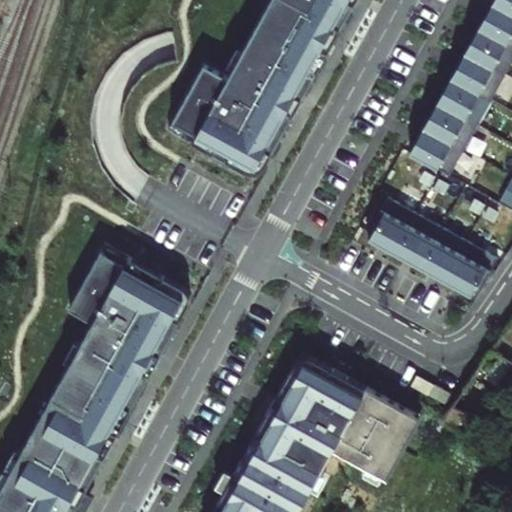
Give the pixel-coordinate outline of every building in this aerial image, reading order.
[(169,128),(248,171),(256,172),(266,167),(357,0),(271,0),(230,76),(205,62),(169,128)] [(511,0),(493,0),(410,152),(452,176),(511,64),(511,0)] [(511,176),(498,201),(506,205),(511,193),(511,176)] [(481,295),(502,259),(391,197),(371,233),(375,239),(477,297),(481,295)] [(72,511),(76,506),(84,511),(93,494),(85,490),(189,302),(191,296),(189,289),(184,284),(106,241),(70,307),(93,318),(0,489),(0,511),(72,511)] [(479,418),(511,370),(511,361),(492,351),(455,406),(465,411),(479,418)] [(300,386),(317,357),(307,354),(299,360),(288,379),(300,386)] [(228,511),(300,511),(336,449),(390,479),(416,434),(409,430),(418,413),(350,375),(346,383),(333,375),(337,368),(317,357),(300,386),(288,379),(236,473),(229,469),(219,486),(226,490),(217,506),(228,511)] [(350,375),(337,368),(333,375),(346,383),(350,375)] [(419,376),(414,386),(431,395),(436,385),(419,376)] [(453,394),(437,385),(432,395),(448,403),(453,394)] [(465,411),(455,406),(443,423),(453,428),(465,411)] [(425,417),(418,413),(409,430),(416,434),(425,417)]
